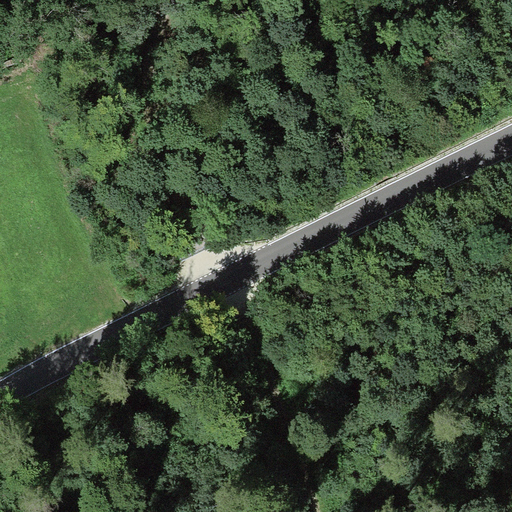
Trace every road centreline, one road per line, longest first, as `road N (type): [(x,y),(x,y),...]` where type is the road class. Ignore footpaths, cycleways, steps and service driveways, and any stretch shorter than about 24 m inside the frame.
road 1 (tertiary): [(511,139),(0,396)]
road 2 (track): [(167,0),(143,74),(148,115),(225,280)]
road 3 (track): [(0,432),(238,300)]
road 4 (track): [(316,511),(225,280)]
